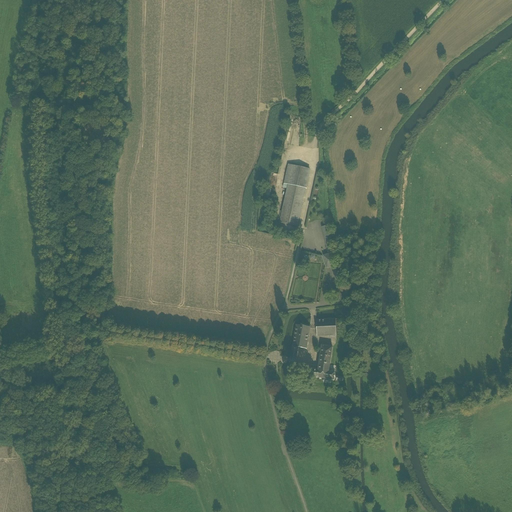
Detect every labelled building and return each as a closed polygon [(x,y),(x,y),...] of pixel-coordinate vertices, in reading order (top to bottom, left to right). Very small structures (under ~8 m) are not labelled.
[(279,223),(297,227),(306,188),(302,187),(306,169),(288,165),(284,183),(287,184),(286,189),(279,223)] [(262,199),(269,200),(271,191),(264,189),(262,199)] [(322,227),(327,251),(332,250),(333,249),(328,226),(322,227)] [(337,265),(333,253),(328,255),(324,256),(327,268),(332,266),(337,265)] [(332,266),(339,289),(344,288),(337,265),(332,266)] [(337,290),(340,299),(347,297),(344,288),(339,289),(337,290)] [(316,320),(317,336),(336,335),(336,319),(316,320)] [(296,325),(292,346),(298,347),(306,349),(310,327),(296,325)] [(322,345),(318,370),(317,378),(334,380),(334,376),(335,373),(329,372),(332,347),(322,345)] [(301,375),(306,376),(307,368),(295,366),(296,363),(290,363),(288,374),(289,375),(294,375),(294,374),(297,375),(297,376),(301,377),(301,375)] [(306,376),(317,378),(318,370),(307,368),(306,376)]
